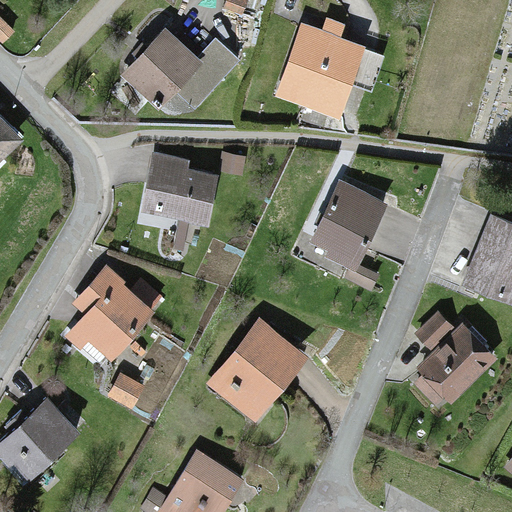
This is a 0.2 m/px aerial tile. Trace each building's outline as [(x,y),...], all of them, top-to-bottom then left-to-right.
[(16,34),(0,14),(0,42),(3,46),(16,34)] [(368,52),(306,28),(281,94),(343,117),(368,52)] [(167,32),(127,76),(164,108),(203,64),(167,32)] [(0,121),(0,166),(23,145),(0,121)] [(189,160),(152,152),(139,212),(207,226),(218,174),(187,168),(189,160)] [(339,182),(309,241),(327,250),(324,257),(353,272),(387,206),(339,182)] [(511,223),(491,215),(462,284),(510,303),(511,298),(511,223)] [(110,265),(73,304),(87,317),(75,329),(113,365),(162,314),(110,265)] [(425,377),(414,387),(441,416),(495,364),(461,328),(454,334),(435,314),(415,333),(433,352),(416,368),(425,377)] [(259,319),(209,386),(260,424),(310,358),(259,319)] [(53,399),(0,445),(0,450),(29,484),(85,436),(53,399)] [(198,453),(164,511),(225,511),(244,479),(198,453)]
